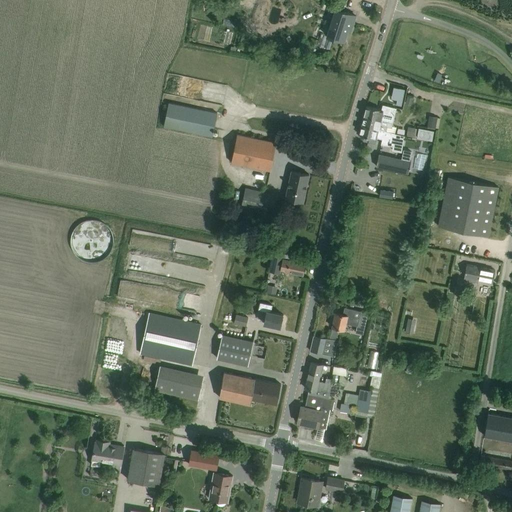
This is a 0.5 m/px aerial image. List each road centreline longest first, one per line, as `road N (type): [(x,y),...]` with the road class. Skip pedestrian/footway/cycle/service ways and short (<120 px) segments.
road 1 (tertiary): [(281,445),(344,161),(389,7)]
road 2 (unclassified): [(281,445),(0,386)]
road 3 (unclassified): [(465,480),(511,230)]
road 4 (unclassified): [(465,480),(281,445)]
road 5 (unclassified): [(511,65),(453,26),(389,7)]
